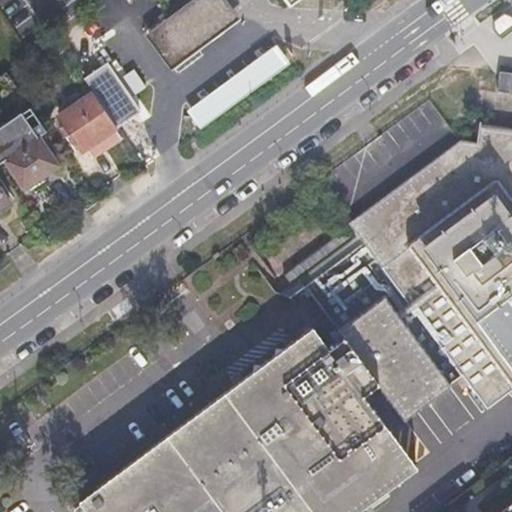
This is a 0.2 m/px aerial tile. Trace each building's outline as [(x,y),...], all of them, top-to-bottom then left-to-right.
[(174,61),(235,15),(223,0),(189,0),(150,30),(174,61)] [(221,99),(273,60),(250,29),(198,68),(221,99)] [(67,52),(58,39),(41,50),(50,63),(67,52)] [(20,89),(9,73),(0,78),(0,93),(5,100),(20,89)] [(119,124),(94,90),(61,113),(74,132),(85,148),(87,146),(91,152),(104,142),(101,137),(119,124)] [(68,135),(74,132),(61,113),(56,116),(68,135)] [(77,500),(85,511),(360,511),(418,469),(376,413),(390,402),(405,421),(458,380),(464,388),(469,385),(487,409),(511,390),(511,128),(482,124),(477,141),(462,139),(349,223),(357,234),(351,238),(345,229),(285,275),(291,284),(280,294),(291,299),(306,288),(342,338),(329,348),(313,327),(77,500)] [(28,184),(60,162),(41,135),(9,156),(28,184)] [(0,184),(0,209),(12,201),(0,184)] [(511,511),(511,500),(496,511),(511,511)]
